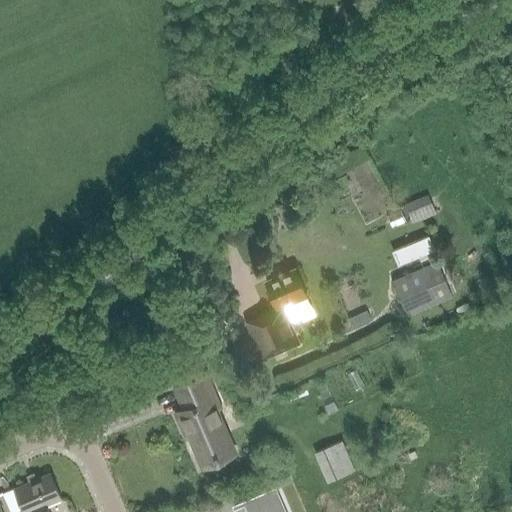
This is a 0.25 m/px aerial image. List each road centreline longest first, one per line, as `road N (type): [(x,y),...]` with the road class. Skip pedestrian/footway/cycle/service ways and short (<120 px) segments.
road 1 (tertiary): [(0,354),(300,107),(446,0)]
road 2 (unclassified): [(115,511),(77,438),(0,471)]
